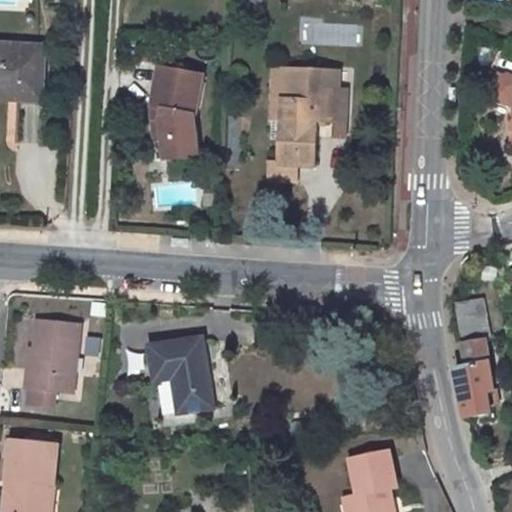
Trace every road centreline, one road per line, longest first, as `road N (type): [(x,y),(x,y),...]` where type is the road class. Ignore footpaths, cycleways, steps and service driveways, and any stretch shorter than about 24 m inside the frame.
road 1 (unclassified): [(426,285),(0,257)]
road 2 (secondary): [(474,511),(438,398),(426,285)]
road 3 (secondary): [(428,230),(436,0)]
